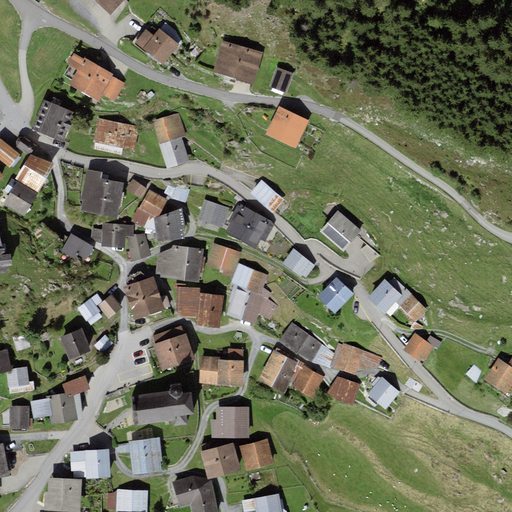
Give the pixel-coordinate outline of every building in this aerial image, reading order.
[(93,0),(111,16),(126,0),(93,0)] [(149,32),(137,46),(162,67),(180,46),(160,30),(154,36),(149,32)] [(263,56),(223,43),(214,72),(253,85),(263,56)] [(114,75),(74,53),(66,67),(74,71),(67,84),(99,102),(114,75)] [(295,76),(278,69),(271,87),(287,94),(295,76)] [(124,85),(113,78),(103,95),(114,102),(124,85)] [(75,112),(44,100),(32,131),(63,143),(75,112)] [(309,122),(280,109),(267,135),(297,149),(309,122)] [(180,115),(154,122),(160,144),(186,136),(180,115)] [(139,128),(98,120),(94,142),(134,151),(139,128)] [(17,146),(29,155),(37,145),(25,136),(17,146)] [(19,154),(1,139),(0,140),(0,160),(8,167),(19,154)] [(183,139),(161,145),(167,168),(189,162),(183,139)] [(52,163),(31,155),(16,180),(36,192),(52,163)] [(101,173),(86,170),(79,212),(117,218),(123,184),(100,180),(101,173)] [(148,189),(134,180),(127,190),(141,199),(148,189)] [(263,182),(252,194),(273,213),(284,202),(263,182)] [(36,195),(15,183),(2,204),(23,216),(36,195)] [(191,191),(178,186),(174,198),(187,203),(191,191)] [(171,203),(150,191),(132,221),(154,232),(153,217),(165,213),(171,203)] [(223,209),(206,202),(198,220),(216,227),(223,209)] [(275,226),(242,208),(228,234),(256,249),(262,239),(267,242),(275,226)] [(344,250),(362,229),(338,209),(320,230),(344,250)] [(183,237),(178,212),(154,218),(159,242),(183,237)] [(102,231),(93,230),(92,239),(102,242),(102,245),(124,247),(125,237),(134,237),(134,227),(109,223),(102,226),(102,231)] [(93,248),(72,235),(62,251),(75,259),(79,253),(87,258),(93,248)] [(146,236),(128,239),(132,263),(149,254),(146,236)] [(242,255),(216,246),(209,266),(235,275),(242,255)] [(177,247),(160,256),(157,272),(198,281),(204,250),(177,247)] [(3,249),(0,249),(0,272),(8,272),(7,266),(12,266),(11,254),(5,254),(4,249),(3,249)] [(315,267),(293,250),(283,264),(305,280),(315,267)] [(376,251),(368,255),(371,262),(379,258),(376,251)] [(266,275),(240,264),(233,283),(258,293),(266,275)] [(153,280),(124,289),(134,323),(170,312),(167,300),(160,302),(153,280)] [(335,281),(319,298),(336,314),(352,297),(335,281)] [(386,281),(368,299),(385,315),(403,298),(386,281)] [(198,290),(178,288),(176,309),(183,317),(196,318),(198,290)] [(261,295),(238,289),(229,313),(242,316),(241,320),(255,325),(259,314),(273,321),(278,307),(268,302),(272,295),(263,288),(261,295)] [(224,296),(201,293),(197,324),(221,327),(224,296)] [(412,295),(400,306),(416,323),(427,312),(412,295)] [(93,299),(70,316),(79,329),(93,319),(89,313),(97,307),(93,299)] [(105,302),(92,313),(102,325),(115,315),(105,302)] [(293,324),(281,341),(312,363),(324,346),(293,324)] [(81,330),(60,338),(68,359),(89,351),(81,330)] [(185,335),(155,346),(164,370),(194,359),(185,335)] [(416,335),(406,347),(424,362),(434,349),(416,335)] [(108,336),(100,343),(105,349),(113,342),(108,336)] [(364,351),(344,343),(335,364),(355,372),(364,351)] [(7,351),(0,352),(0,373),(11,371),(7,351)] [(381,357),(364,351),(355,372),(378,367),(381,357)] [(300,365),(275,352),(259,382),(285,395),(300,365)] [(219,358),(203,356),(201,382),(217,383),(219,358)] [(244,361),(220,359),(219,385),(242,387),(244,361)] [(511,386),(511,369),(498,361),(485,383),(506,396),(511,386)] [(324,378),(305,367),(293,386),(312,397),(324,378)] [(27,370),(7,373),(10,389),(30,386),(27,370)] [(85,375),(63,384),(67,394),(89,386),(85,375)] [(423,385),(409,377),(405,384),(419,392),(423,385)] [(342,379),(337,378),(327,392),(335,397),(342,379)] [(382,378),(368,394),(385,408),(399,392),(382,378)] [(360,386),(342,379),(335,397),(353,404),(360,386)] [(132,395),(134,424),(173,421),(173,426),(186,426),(185,414),(194,414),(193,393),(182,394),(181,383),(164,384),(165,393),(132,395)] [(75,394),(52,397),(56,424),(79,421),(75,394)] [(49,400),(32,402),(34,417),(50,415),(49,400)] [(30,407),(11,407),(10,428),(29,428),(30,407)] [(250,408),(217,407),(216,420),(212,421),(212,437),(249,438),(250,408)] [(159,440),(129,444),(133,469),(140,473),(159,471),(158,461),(161,460),(159,440)] [(268,440),(241,446),(246,470),(273,464),(268,440)] [(235,442),(201,451),(207,477),(242,468),(235,442)] [(4,444),(0,444),(0,476),(10,475),(4,444)] [(108,449),(72,451),(73,471),(87,470),(87,478),(109,476),(108,449)] [(82,481),(50,478),(48,492),(46,492),(45,508),(79,511),(82,481)] [(193,478),(174,483),(180,506),(191,504),(192,511),(216,511),(211,482),(193,478)] [(115,494),(108,494),(107,511),(112,511),(146,511),(148,492),(119,490),(115,494)] [(278,496),(255,500),(256,511),(287,511),(285,501),(279,502),(278,496)]
